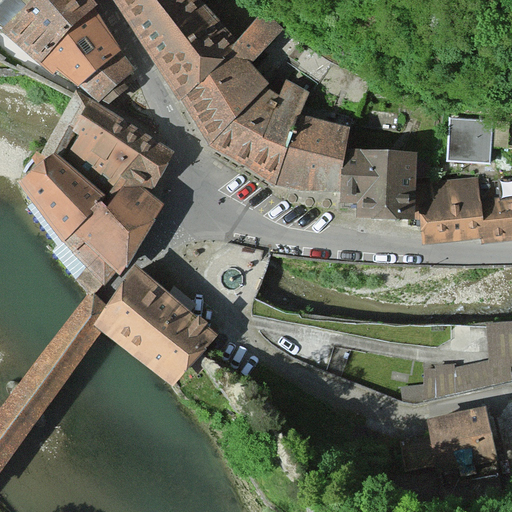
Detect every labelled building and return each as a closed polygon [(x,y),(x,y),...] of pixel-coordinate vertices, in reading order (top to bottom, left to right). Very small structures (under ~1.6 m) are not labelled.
[(31,0),(17,13),(77,81),(126,37),(93,0),(31,0)] [(118,0),(225,145),(278,182),(355,196),(356,209),(397,210),(397,222),(431,222),(430,241),(511,241),(511,198),(491,201),(488,179),(434,184),(431,153),(364,151),(363,128),(308,117),(314,94),(295,86),(290,98),(278,93),(281,87),(263,68),(286,38),(264,22),(245,46),(199,0),(118,0)] [(76,97),(54,134),(108,177),(146,130),(77,95),(76,97)] [(496,116),(450,115),(449,161),(495,162),(496,116)] [(105,190),(62,142),(25,171),(67,229),(114,278),(162,203),(150,192),(166,162),(143,148),(105,190)] [(210,352),(219,341),(140,282),(124,303),(97,340),(175,399),(181,390),(207,357),(210,352)] [(423,384),(401,386),(402,400),(423,401),(511,381),(511,367),(511,366),(511,324),(487,326),(489,360),(455,367),(455,364),(435,365),(435,369),(424,369),(423,384)] [(487,411),(429,424),(440,474),(498,461),(487,411)] [(392,427),(363,423),(360,444),(394,448),(427,452),(429,431),(392,427)]
